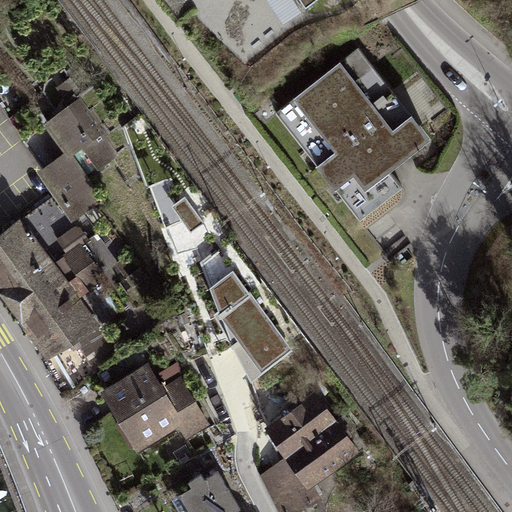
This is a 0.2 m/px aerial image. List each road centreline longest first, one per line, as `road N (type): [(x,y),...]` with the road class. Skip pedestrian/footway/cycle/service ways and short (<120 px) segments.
road 1 (residential): [(511,142),(455,221),(440,286),(458,389),(511,469)]
road 2 (primary): [(73,511),(0,361)]
road 3 (secondary): [(511,110),(401,0)]
